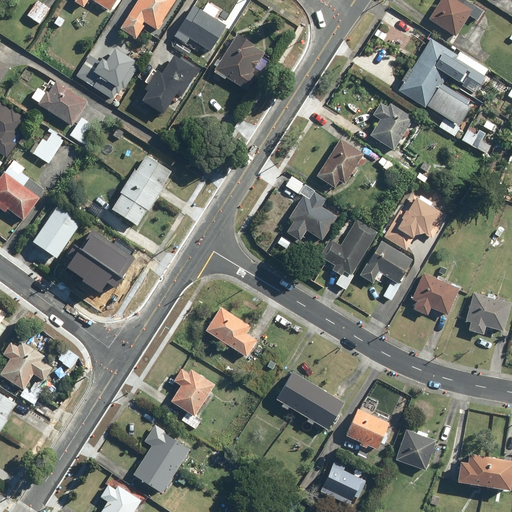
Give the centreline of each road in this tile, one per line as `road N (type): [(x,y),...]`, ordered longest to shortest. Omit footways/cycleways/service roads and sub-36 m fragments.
road 1 (residential): [(511,391),(387,355),(199,241)]
road 2 (tertiary): [(199,241),(344,16)]
road 3 (tertiary): [(25,511),(124,358)]
road 4 (residential): [(124,358),(0,267)]
road 5 (tertiary): [(124,358),(199,241)]
